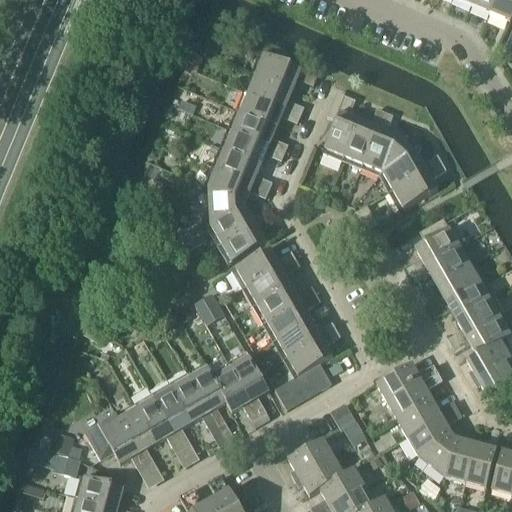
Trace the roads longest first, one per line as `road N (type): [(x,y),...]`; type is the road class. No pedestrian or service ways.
road 1 (residential): [(372,374),(281,209),(329,90)]
road 2 (residential): [(511,122),(465,45),(354,0)]
road 3 (primary): [(0,159),(64,0)]
road 4 (residential): [(251,448),(372,374)]
road 5 (residential): [(511,426),(476,417),(431,340)]
road 6 (residential): [(148,511),(251,448)]
